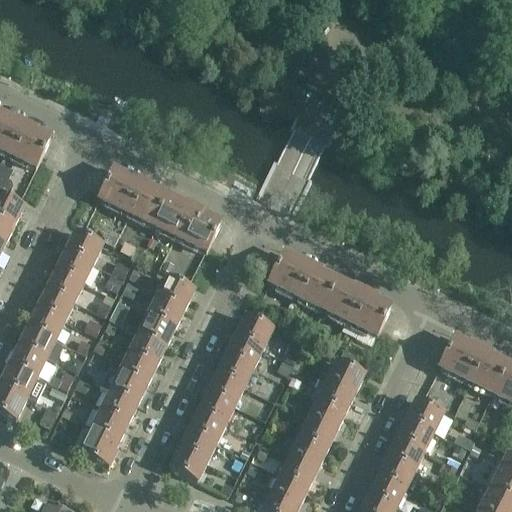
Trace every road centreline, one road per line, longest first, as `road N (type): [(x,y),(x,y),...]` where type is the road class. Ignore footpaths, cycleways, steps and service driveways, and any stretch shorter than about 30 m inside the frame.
road 1 (residential): [(117,504),(262,227)]
road 2 (residential): [(335,511),(431,312)]
road 3 (unclassified): [(262,227),(85,141)]
road 4 (residential): [(0,316),(85,141)]
road 5 (unclassified): [(431,312),(262,227)]
road 6 (residential): [(117,504),(0,445)]
